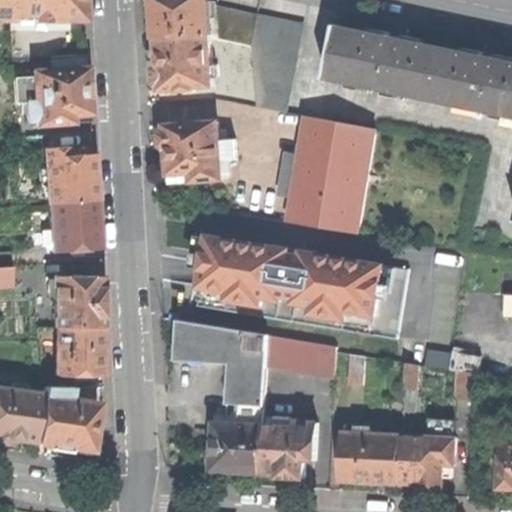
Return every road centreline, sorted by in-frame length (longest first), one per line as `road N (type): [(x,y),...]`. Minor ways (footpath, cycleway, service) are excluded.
road 1 (residential): [(135,507),(107,0)]
road 2 (residential): [(0,483),(135,507)]
